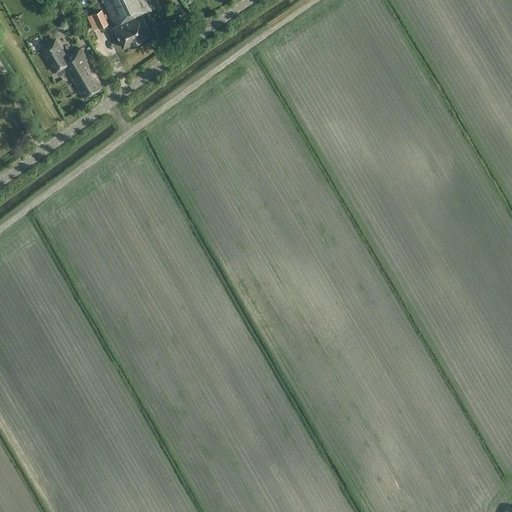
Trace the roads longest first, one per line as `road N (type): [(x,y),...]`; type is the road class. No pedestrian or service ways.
road 1 (track): [(316,0),(0,229)]
road 2 (unclassified): [(0,185),(254,0)]
